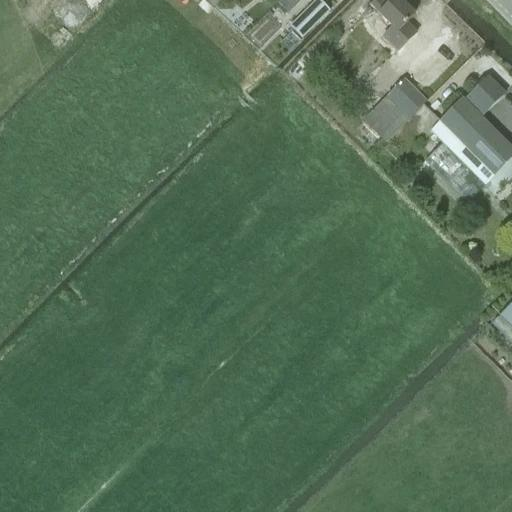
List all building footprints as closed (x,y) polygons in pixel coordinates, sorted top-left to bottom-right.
[(219,14),(232,1),(230,0),(214,0),(210,5),(219,14)] [(277,0),(251,28),(261,38),(289,10),(278,0),(277,0)] [(288,28),(300,40),(318,24),(329,13),(316,0),(288,28)] [(382,39),(392,49),(397,53),(415,34),(405,25),(413,17),(396,0),(391,0),(385,7),(377,0),(375,0),(369,6),(378,15),(377,15),(391,29),(382,39)] [(424,163),(467,205),(511,159),(511,151),(480,119),(504,95),(487,79),(463,102),(460,100),(441,119),(429,132),(442,145),(424,163)] [(385,145),(425,104),(402,81),(362,122),(385,145)] [(511,304),(498,318),(491,326),(511,346),(511,304)]
